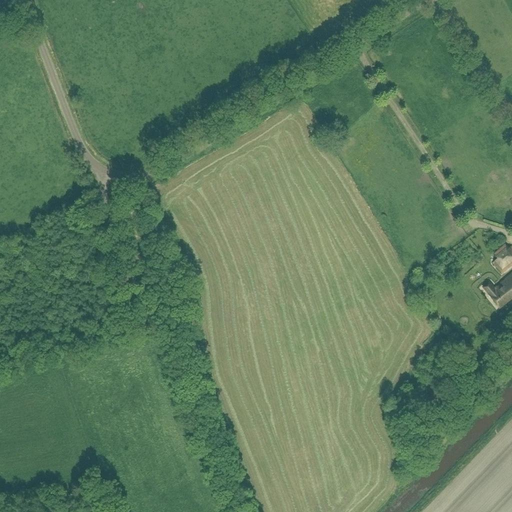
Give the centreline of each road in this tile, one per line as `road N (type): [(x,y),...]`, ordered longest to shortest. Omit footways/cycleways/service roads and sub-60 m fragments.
road 1 (unclassified): [(105,171),(143,176),(184,157),(425,0)]
road 2 (unclassified): [(105,171),(87,158),(73,129),(23,0)]
